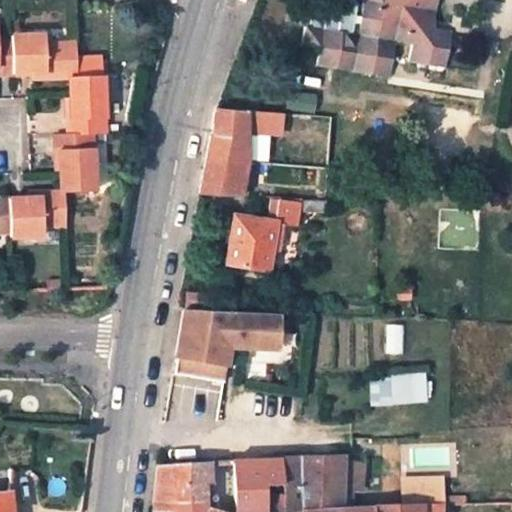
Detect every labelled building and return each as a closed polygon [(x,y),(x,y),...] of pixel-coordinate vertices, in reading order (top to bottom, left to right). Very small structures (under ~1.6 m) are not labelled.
[(294,0),(291,21),(301,23),(347,30),(351,0),(294,0)] [(357,0),(353,31),(347,30),(301,23),(298,41),(315,44),(312,62),(384,72),(390,37),(409,40),(406,59),(445,65),(449,27),(433,25),(436,0),(357,0)] [(0,22),(0,21),(0,68),(14,68),(13,32),(0,32),(0,22)] [(43,30),(13,30),(13,32),(14,68),(45,68),(45,70),(70,70),(77,70),(77,53),(76,35),(43,35),(43,30)] [(101,53),(77,53),(77,70),(102,70),(101,53)] [(77,70),(70,70),(70,110),(68,110),(68,128),(93,127),(106,126),(105,70),(102,70),(77,70)] [(240,194),(244,171),(246,160),(246,130),(278,133),(280,113),(237,109),(216,108),(201,191),(240,194)] [(68,128),(55,129),(55,147),(59,146),(60,169),(61,189),(67,189),(96,189),(93,127),(68,128)] [(251,173),(244,171),(240,194),(247,195),(251,173)] [(67,189),(61,189),(37,190),(37,195),(11,195),(12,226),(44,225),(43,220),(67,219),(67,189)] [(301,199),(303,199),(305,199),(305,190),(276,189),(276,197),(301,199)] [(0,225),(12,226),(11,195),(0,195),(0,225)] [(305,199),(303,199),(303,212),(323,213),(323,201),(305,199)] [(283,223),(297,224),(300,204),(276,200),(273,221),(234,213),(225,261),(267,268),(271,240),(280,241),(283,223)] [(187,289),(185,304),(207,305),(208,290),(187,289)] [(182,362),(187,374),(228,375),(229,355),(236,355),(237,344),(279,346),(281,309),(207,305),(185,304),(183,304),(173,362),(182,362)] [(171,374),(187,374),(182,362),(173,362),(171,374)] [(369,375),(369,404),(428,404),(428,375),(369,375)] [(293,458),(280,458),(280,484),(281,497),(281,509),(340,506),(340,456),(293,458)] [(263,511),(263,497),(263,485),(280,484),(280,458),(232,460),(234,511),(263,511)] [(174,511),(174,500),(204,498),(203,461),(157,464),(154,511),(163,511),(174,511)] [(441,476),(419,477),(420,503),(423,503),(440,503),(442,503),(441,476)] [(420,503),(419,477),(400,477),(401,504),(420,503)] [(0,511),(9,511),(8,492),(0,492),(0,511)] [(376,511),(377,505),(340,506),(281,509),(281,497),(263,497),(263,511),(376,511)] [(174,500),(174,511),(230,511),(204,507),(204,498),(174,500)] [(376,511),(422,511),(423,503),(420,503),(401,504),(377,505),(376,511)] [(439,511),(440,503),(423,503),(422,511),(439,511)]
